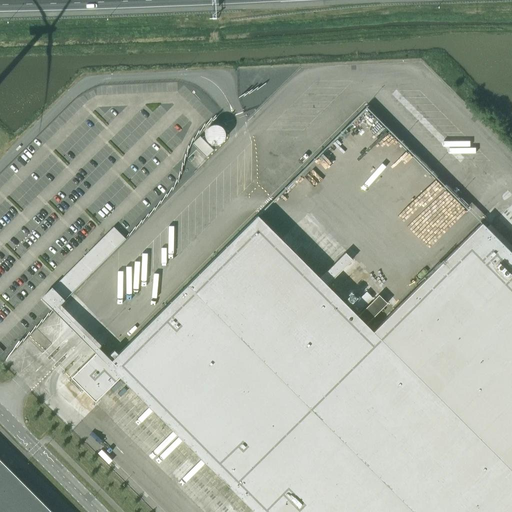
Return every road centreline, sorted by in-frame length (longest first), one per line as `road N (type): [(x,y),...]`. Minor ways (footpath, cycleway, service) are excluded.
road 1 (motorway): [(0,4),(149,0)]
road 2 (tertiary): [(96,511),(0,414)]
